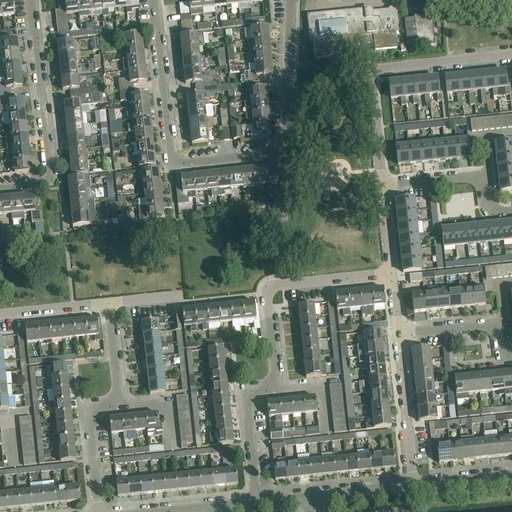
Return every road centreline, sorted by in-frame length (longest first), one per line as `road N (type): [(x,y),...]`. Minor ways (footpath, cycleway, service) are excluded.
road 1 (residential): [(154,0),(169,155),(178,159),(282,144),(290,0)]
road 2 (residential): [(257,504),(246,405),(249,392),(275,377),(268,292),(277,284),(390,273)]
road 3 (residential): [(381,186),(372,74),(511,54)]
road 4 (residential): [(98,511),(90,420),(98,406),(116,404),(108,302)]
road 5 (residential): [(31,0),(48,170),(0,178)]
road 6 (residential): [(413,488),(396,333)]
road 7 (residential): [(511,211),(493,209),(480,179),(381,186)]
road 8 (residential): [(511,359),(492,327),(396,333)]
